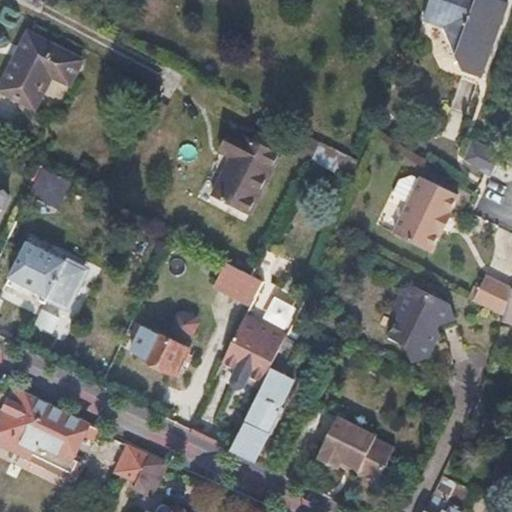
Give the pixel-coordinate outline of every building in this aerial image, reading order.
[(430,0),(426,14),(445,21),(466,66),(475,69),(484,72),(511,0),(430,0)] [(83,60),(30,31),(0,85),(0,88),(34,106),(52,74),(70,84),(83,60)] [(166,106),(151,99),(137,126),(152,133),(166,106)] [(220,151),(233,158),(213,196),(249,215),(280,156),(232,130),(220,151)] [(504,156),(473,141),(465,162),(491,179),(498,167),(504,156)] [(67,180),(42,167),(35,181),(59,194),(67,180)] [(460,197),(421,178),(393,234),(432,253),(442,234),(444,235),(453,215),(451,214),(460,197)] [(321,224),(297,212),(290,225),(314,237),(321,224)] [(83,270),(25,241),(7,279),(35,293),(64,306),(83,270)] [(250,277),(223,262),(210,287),(248,307),(260,282),(250,277)] [(470,300),(475,303),(505,317),(511,292),(511,288),(500,282),(487,276),(481,289),(476,287),(470,300)] [(402,288),(394,305),(397,315),(387,335),(406,344),(411,359),(420,357),(429,354),(434,345),(431,338),(438,324),(454,319),(450,303),(412,285),(402,288)] [(199,320),(180,311),(172,329),(190,338),(199,320)] [(259,329),(241,320),(217,370),(243,383),(240,389),(248,393),(255,396),(269,369),(284,338),(269,331),(267,336),(258,331),(259,329)] [(441,330),(438,324),(431,338),(434,345),(441,330)] [(187,348),(142,326),(130,352),(152,363),(174,374),(187,348)] [(269,369),(255,396),(228,451),(240,457),(252,463),(268,430),(272,432),(297,382),(269,369)] [(0,412),(0,445),(26,459),(71,480),(79,463),(66,456),(74,438),(82,423),(46,405),(12,388),(0,412)] [(319,447),(322,449),(316,460),(335,469),(337,464),(355,472),(374,482),(392,446),(372,436),(374,434),(335,415),(319,447)] [(82,423),(74,438),(88,445),(96,430),(82,423)] [(166,466),(125,446),(112,473),(118,476),(133,483),(130,490),(150,500),(158,483),(166,466)] [(465,490),(440,478),(423,511),(463,511),(456,508),(465,490)]
